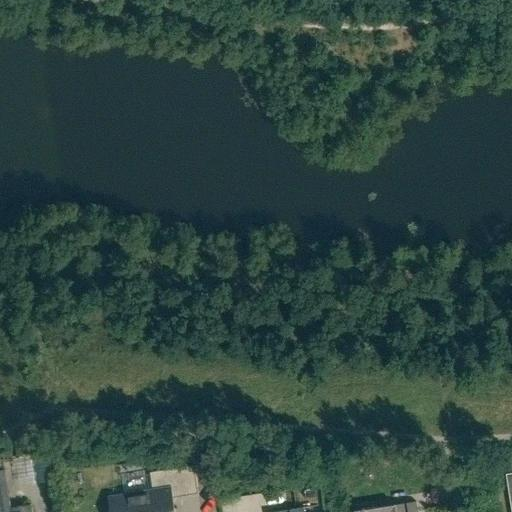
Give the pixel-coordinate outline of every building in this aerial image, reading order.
[(37,481),(36,457),(22,458),(23,482),(37,481)] [(48,480),(46,457),(38,457),(39,481),(48,480)] [(154,490),(110,497),(111,511),(173,511),(171,497),(197,493),(192,466),(151,472),(154,490)] [(0,511),(30,511),(29,505),(9,508),(2,470),(0,470),(0,511)] [(417,511),(416,502),(355,511),(417,511)]
